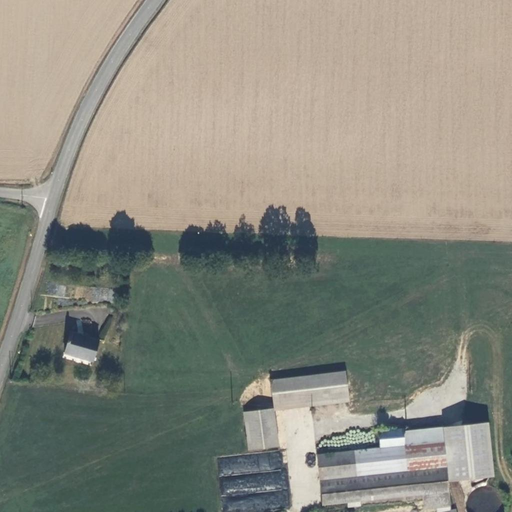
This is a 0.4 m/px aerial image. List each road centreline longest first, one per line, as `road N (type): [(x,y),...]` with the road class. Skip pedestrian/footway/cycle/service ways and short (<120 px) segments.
road 1 (tertiary): [(51,199),(94,95),(154,0)]
road 2 (tertiary): [(0,368),(51,199)]
